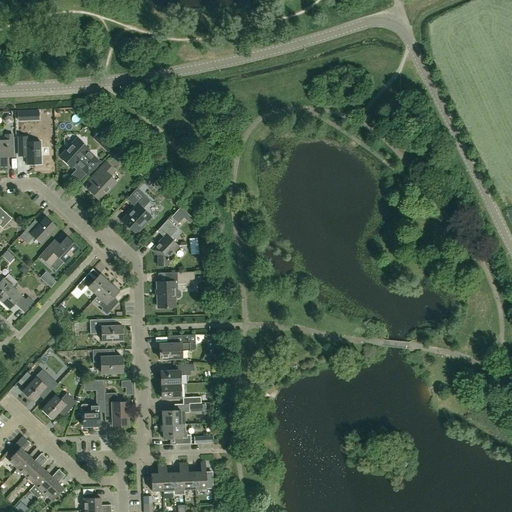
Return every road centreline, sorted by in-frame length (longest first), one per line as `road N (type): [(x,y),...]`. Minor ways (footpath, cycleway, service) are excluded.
road 1 (unclassified): [(0,87),(185,70),(373,21),(404,29)]
road 2 (residential): [(0,185),(36,183),(134,265),(144,439),(131,455)]
road 3 (unclassified): [(511,248),(404,29)]
road 4 (residential): [(122,479),(85,480),(0,402)]
